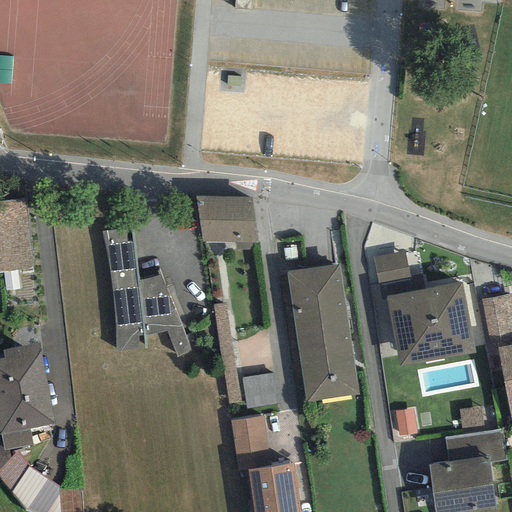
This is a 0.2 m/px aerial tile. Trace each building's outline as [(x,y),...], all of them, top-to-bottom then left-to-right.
[(251,198),(195,196),(201,242),(234,243),(234,249),(253,249),(253,243),(258,243),(251,198)] [(25,198),(0,200),(0,272),(33,269),(25,198)] [(131,229),(101,232),(103,239),(107,258),(109,270),(114,315),(115,336),(115,351),(139,349),(138,337),(143,336),(166,330),(176,357),(191,351),(160,275),(137,281),(137,280),(131,229)] [(373,258),(381,301),(386,300),(385,297),(412,292),(404,252),(373,258)] [(339,264),(286,272),(305,402),(358,395),(339,264)] [(412,292),(385,297),(386,300),(399,368),(474,354),(461,283),(412,292)] [(491,356),(498,355),(497,347),(511,344),(511,293),(480,299),(491,356)] [(226,304),(213,306),(228,403),(241,402),(226,304)] [(38,343),(2,350),(4,359),(0,359),(0,435),(1,435),(3,450),(8,449),(31,445),(28,429),(53,424),(38,343)] [(511,344),(497,347),(498,355),(511,425),(511,344)] [(271,374),(241,378),(245,407),(275,403),(271,374)] [(481,407),(458,410),(461,432),(483,429),(481,407)] [(412,409),(394,412),(398,437),(416,434),(412,409)] [(263,416),(230,421),(238,475),(248,474),(253,511),(299,511),(293,464),(271,468),(263,416)] [(500,429),(444,438),(448,462),(488,456),(488,462),(505,460),(500,429)] [(0,435),(0,468),(10,458),(8,449),(3,450),(1,435),(0,435)] [(29,467),(17,450),(10,458),(0,468),(0,478),(11,493),(29,467)] [(448,462),(428,465),(434,511),(475,511),(495,509),(488,462),(488,456),(448,462)] [(58,486),(29,467),(11,493),(25,510),(31,511),(58,511),(58,490),(58,486)] [(80,511),(79,489),(58,490),(58,511),(80,511)]
